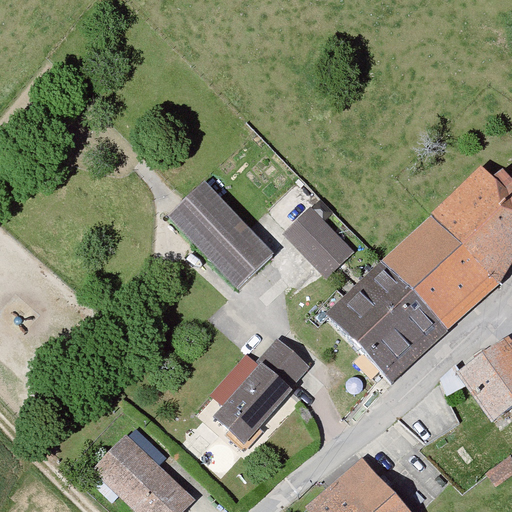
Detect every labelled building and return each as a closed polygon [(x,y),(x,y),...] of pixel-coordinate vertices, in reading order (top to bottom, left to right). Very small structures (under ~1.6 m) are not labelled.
[(511,168),(510,170),(488,152),(438,199),(504,271),(511,257),(511,168)] [(279,240),(211,171),(174,208),(242,277),(279,240)] [(358,238),(315,196),(289,222),(333,264),(358,238)] [(438,199),(331,296),(397,368),(504,271),(438,199)] [(319,360),(282,325),(220,390),(256,425),(319,360)] [(511,326),(463,359),(496,407),(511,395),(511,326)] [(465,370),(446,377),(452,393),(471,387),(465,370)] [(189,511),(196,505),(126,439),(92,475),(131,511),(189,511)] [(502,487),(511,478),(511,455),(490,473),(502,487)] [(404,511),(362,462),(306,511),(404,511)]
